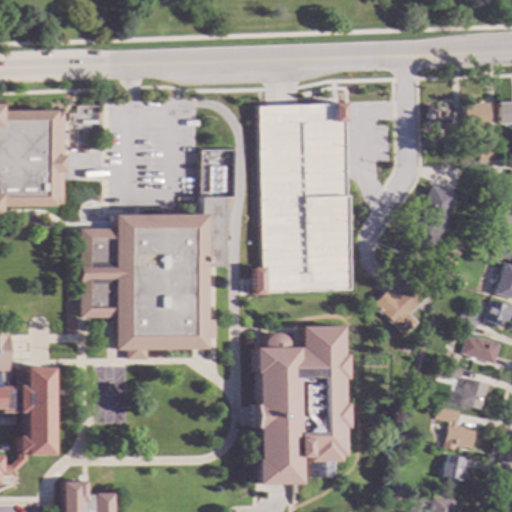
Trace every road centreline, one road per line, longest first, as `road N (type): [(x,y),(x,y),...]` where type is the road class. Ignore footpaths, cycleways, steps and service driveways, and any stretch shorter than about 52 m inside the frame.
road 1 (secondary): [(511,51),(0,68)]
road 2 (residential): [(401,55),(406,172),(363,239),(371,271)]
